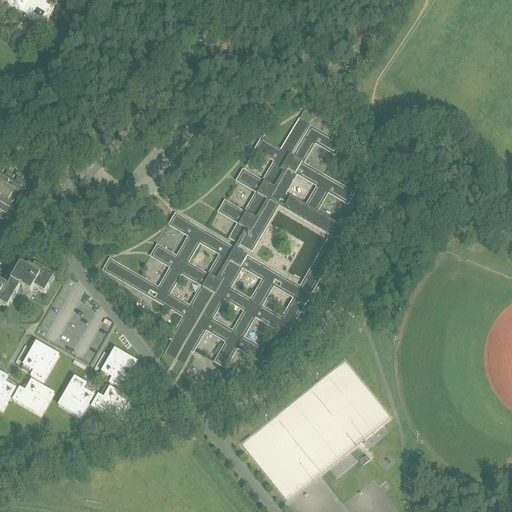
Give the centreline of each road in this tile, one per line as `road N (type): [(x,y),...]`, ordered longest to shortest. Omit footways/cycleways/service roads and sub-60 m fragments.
road 1 (residential): [(198,418),(50,237),(50,223),(77,189)]
road 2 (residential): [(198,418),(252,401),(287,378),(313,349),(358,253),(383,222)]
road 3 (residential): [(77,189),(237,0)]
road 4 (residential): [(0,489),(198,418)]
road 5 (residential): [(379,164),(260,0)]
road 6 (unclassified): [(274,511),(198,418)]
